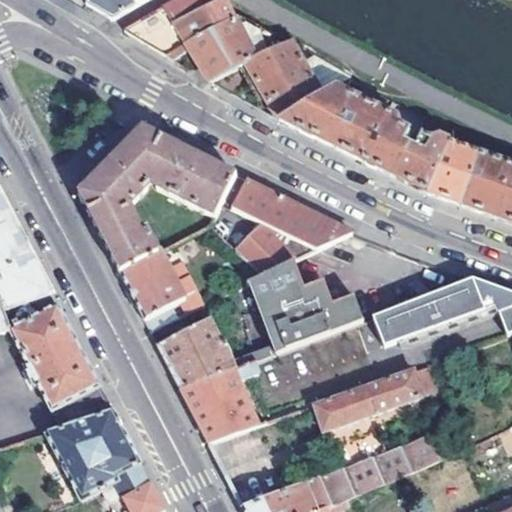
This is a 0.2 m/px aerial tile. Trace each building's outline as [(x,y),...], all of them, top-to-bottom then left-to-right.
[(88,0),(86,4),(113,19),(146,0),(88,0)] [(177,0),(124,31),(166,56),(234,19),(231,12),(225,0),(218,4),(211,0),(177,0)] [(245,67),(289,45),(239,17),(234,19),(166,56),(174,61),(191,52),(207,81),(212,84),(245,67)] [(303,68),(289,45),(245,67),(278,121),(279,121),(321,98),(320,97),(333,90),(350,80),(317,61),(303,68)] [(321,98),(279,121),(332,148),(356,100),(340,92),(336,94),(333,90),(320,97),(321,98)] [(356,100),(332,148),(361,162),(385,114),(356,100)] [(394,119),(385,114),(361,162),(394,179),(410,147),(403,144),(409,131),(404,129),(404,127),(401,125),(394,119)] [(120,276),(158,257),(147,236),(143,239),(129,212),(150,191),(148,191),(150,183),(157,187),(155,191),(214,220),(234,178),(141,131),(110,163),(78,195),(116,268),(120,276)] [(410,147),(394,179),(426,195),(448,142),(439,138),(433,141),(427,139),(427,140),(421,137),(415,149),(410,146),(410,147)] [(448,142),(426,195),(460,207),(478,154),(448,142)] [(511,169),(511,167),(478,154),(460,207),(494,220),(511,169)] [(511,169),(494,220),(511,225),(511,169)] [(349,235),(234,178),(214,220),(208,232),(263,278),(291,264),(349,235)] [(0,268),(32,257),(4,205),(0,196),(0,268)] [(133,300),(150,334),(180,320),(174,308),(186,302),(161,256),(158,257),(120,276),(133,300)] [(0,335),(9,333),(10,332),(4,312),(52,296),(32,257),(0,268),(0,335)] [(263,278),(248,285),(275,348),(278,356),(363,326),(353,300),(330,309),(317,280),(300,287),(291,264),(263,278)] [(470,284),(375,320),(376,322),(377,324),(379,326),(380,329),(382,331),(383,333),(386,335),(388,337),(390,338),(392,340),(394,341),(397,342),(399,343),(401,343),(482,313),(470,284)] [(401,343),(396,346),(398,352),(500,314),(508,337),(511,335),(511,297),(470,284),(482,313),(401,343)] [(53,414),(62,432),(114,415),(80,350),(58,307),(10,332),(9,333),(27,369),(23,370),(33,390),(37,388),(51,415),(53,414)] [(209,324),(158,349),(182,393),(236,373),(232,365),(225,349),(222,349),(209,324)] [(256,365),(278,356),(275,348),(232,365),(236,373),(256,365)] [(199,427),(209,446),(266,425),(257,404),(263,401),(259,393),(253,396),(246,380),(260,375),(256,365),(236,373),(182,393),(199,427)] [(414,371),(424,397),(436,392),(427,366),(414,371)] [(414,371),(314,407),(324,433),(424,397),(414,371)] [(62,432),(46,437),(82,505),(103,493),(108,503),(122,496),(130,511),(163,511),(165,511),(137,458),(114,415),(62,432)] [(324,511),(327,511),(448,460),(448,459),(439,436),(243,511),(324,511)] [(0,511),(9,511),(0,484),(0,511)]
